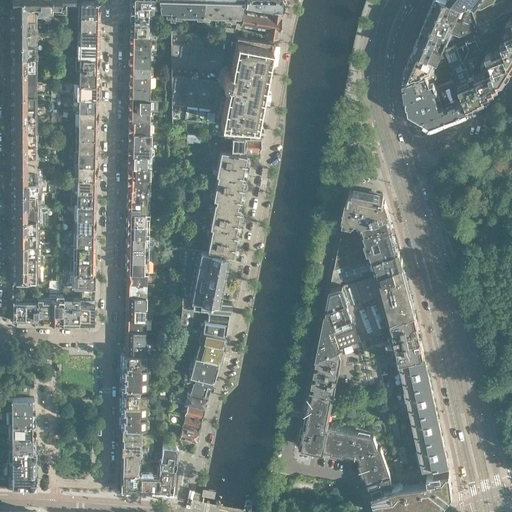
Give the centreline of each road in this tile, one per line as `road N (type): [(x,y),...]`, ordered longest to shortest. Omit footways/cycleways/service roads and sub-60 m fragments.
road 1 (residential): [(187,511),(240,305),(291,0)]
road 2 (residential): [(346,479),(295,469),(286,458),(339,182),(380,162)]
road 3 (secondary): [(503,511),(405,151)]
road 4 (secondary): [(387,159),(479,511)]
road 5 (residential): [(109,342),(112,0)]
road 6 (residential): [(51,341),(52,480),(63,485),(96,485),(104,477),(109,342)]
road 7 (secondary): [(384,0),(368,65),(387,159)]
road 8 (secondary): [(405,151),(389,71),(412,0)]
